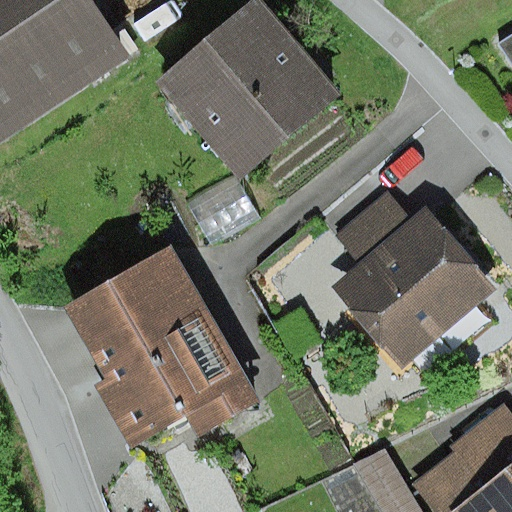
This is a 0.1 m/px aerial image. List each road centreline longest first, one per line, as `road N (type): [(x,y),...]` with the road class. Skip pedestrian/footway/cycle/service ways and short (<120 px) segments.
road 1 (unclassified): [(353,0),(511,153)]
road 2 (unclassified): [(0,343),(90,511)]
